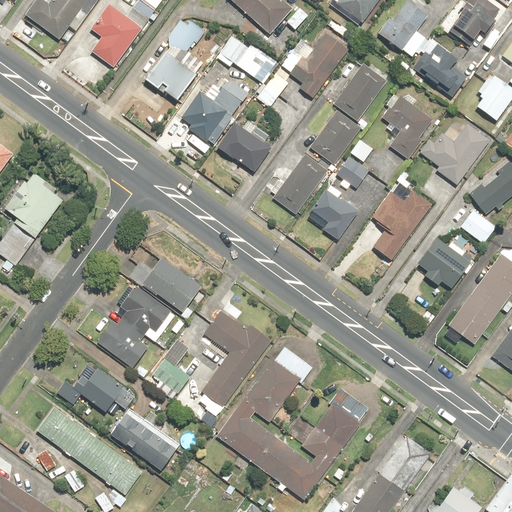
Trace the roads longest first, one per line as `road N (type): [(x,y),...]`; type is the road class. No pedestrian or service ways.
road 1 (secondary): [(147,174),(511,440)]
road 2 (residential): [(0,375),(147,174)]
road 3 (secondary): [(0,67),(147,174)]
